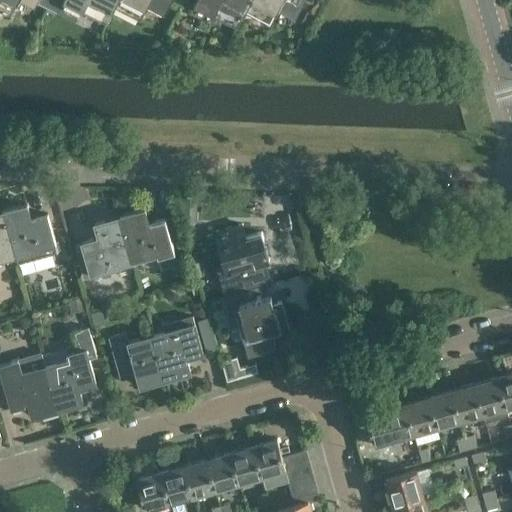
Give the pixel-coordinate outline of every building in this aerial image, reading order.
[(0,0),(0,11),(9,16),(17,0),(34,9),(37,4),(46,8),(50,0),(0,0)] [(50,0),(46,8),(58,14),(64,2),(106,23),(115,7),(117,0),(50,0)] [(117,0),(115,7),(140,20),(148,4),(165,13),(171,0),(117,0)] [(245,11),(250,0),(193,0),(196,1),(193,5),(237,27),(245,11)] [(250,0),(245,11),(270,24),(278,8),(295,17),(304,0),(250,0)] [(198,198),(178,198),(187,223),(198,223),(198,198)] [(27,204),(1,211),(14,256),(16,264),(58,252),(48,214),(47,214),(36,217),(35,216),(35,215),(34,214),(33,214),(32,214),(30,214),(27,204)] [(145,209),(119,216),(120,219),(132,260),(136,259),(137,259),(136,256),(150,252),(151,255),(152,255),(154,263),(176,257),(165,218),(153,222),(154,225),(150,227),(149,223),(145,209)] [(0,259),(14,256),(1,211),(0,211),(0,264),(1,264),(0,260),(0,259)] [(82,242),(74,244),(76,252),(75,252),(83,278),(92,276),(119,268),(118,264),(132,260),(120,219),(105,223),(105,220),(94,223),(98,237),(94,238),(82,242)] [(231,227),(208,234),(219,274),(225,294),(271,282),(271,281),(270,281),(268,271),(267,269),(264,270),(262,262),(265,261),(269,260),(261,232),(244,237),(241,226),(242,226),(242,224),(231,227)] [(225,294),(223,295),(226,307),(232,326),(241,324),(249,352),(275,345),(272,333),(289,329),(281,301),(277,302),(274,294),(274,293),(271,282),(225,294)] [(82,297),(67,301),(70,315),(86,310),(82,297)] [(102,310),(89,313),(93,327),(106,323),(102,310)] [(44,313),(32,316),(34,324),(47,321),(44,313)] [(202,353),(203,353),(193,318),(166,326),(167,330),(152,335),(153,338),(165,378),(191,372),(187,357),(192,356),(202,353)] [(46,365),(45,365),(46,368),(57,406),(72,402),(73,405),(83,402),(79,388),(96,383),(89,359),(97,357),(88,327),(72,332),(76,344),(66,346),(68,354),(69,358),(60,361),(46,365)] [(165,378),(153,338),(140,341),(139,339),(129,341),(127,333),(109,338),(120,376),(121,376),(136,371),(140,386),(165,378)] [(0,407),(0,409),(11,406),(12,407),(23,404),(29,403),(31,409),(33,416),(58,409),(57,406),(46,368),(45,365),(42,355),(18,361),(18,360),(0,364),(0,407)] [(235,365),(222,369),(225,382),(239,378),(235,365)] [(498,376),(497,376),(498,377),(500,387),(506,407),(507,407),(511,405),(511,372),(505,374),(505,375),(498,377),(498,376)] [(490,378),(474,383),(483,414),(485,422),(508,415),(506,407),(500,387),(498,377),(491,379),(490,378)] [(452,389),(451,389),(460,420),(461,420),(483,414),(474,383),(459,387),(459,388),(452,390),(452,389)] [(444,391),(428,396),(437,427),(460,420),(451,389),(451,390),(445,392),(444,391)] [(413,401),(406,403),(414,433),(437,427),(428,396),(413,400),(413,401)] [(382,409),(367,413),(372,432),(371,432),(374,446),(391,441),(391,440),(414,433),(406,403),(406,402),(405,403),(398,405),(398,404),(398,405),(382,409)] [(511,437),(511,428),(511,424),(503,427),(507,439),(511,437)] [(474,435),(464,438),(467,450),(477,447),(474,435)] [(467,450),(464,438),(457,440),(460,452),(467,450)] [(261,444),(253,445),(262,477),(265,488),(289,482),(288,481),(285,470),(287,470),(287,469),(284,456),(282,457),(280,449),(281,449),(280,448),(279,448),(277,439),(260,443),(261,444)] [(246,447),(230,452),(239,483),(240,483),(262,477),(253,445),(246,448),(246,447)] [(428,448),(419,450),(422,462),(431,460),(428,448)] [(305,450),(284,456),(287,469),(309,462),(309,461),(306,452),(306,450),(305,450)] [(486,460),(484,452),(484,451),(472,455),(474,463),(486,460)] [(207,458),(216,490),(239,483),(230,452),(214,456),(214,457),(208,459),(207,458)] [(465,456),(454,459),(457,468),(468,465),(465,456)] [(185,465),(184,465),(193,496),(216,490),(207,458),(207,459),(200,461),(200,460),(185,465)] [(287,470),(285,470),(288,481),(313,474),(312,473),(309,464),(310,464),(309,462),(287,469),(287,470)] [(168,470),(160,472),(170,502),(171,502),(193,496),(184,465),(168,469),(168,470)] [(388,478),(386,478),(386,479),(387,479),(389,486),(388,486),(392,502),(424,493),(417,470),(417,469),(393,476),(388,478)] [(153,473),(137,478),(142,496),(141,497),(141,498),(144,506),(143,506),(144,507),(145,506),(146,509),(147,509),(170,502),(160,472),(154,474),(153,473)] [(313,474),(288,481),(289,482),(291,492),(316,486),(316,484),(315,485),(312,475),(313,475),(313,474)] [(316,486),(291,492),(295,504),(308,500),(308,501),(319,498),(319,496),(318,496),(316,487),(316,486)] [(482,493),(485,501),(497,498),(494,489),(482,493)] [(270,505),(266,493),(259,495),(262,507),(270,505)] [(424,493),(392,502),(395,511),(429,511),(424,494),(424,493)] [(465,498),(467,506),(479,503),(476,495),(465,498)] [(499,507),(497,498),(485,501),(487,510),(499,507)] [(280,508),(279,508),(279,509),(280,511),(312,511),(311,508),(310,508),(308,501),(308,500),(295,504),(280,508)] [(478,511),(481,511),(479,503),(467,506),(468,511),(478,511)]
